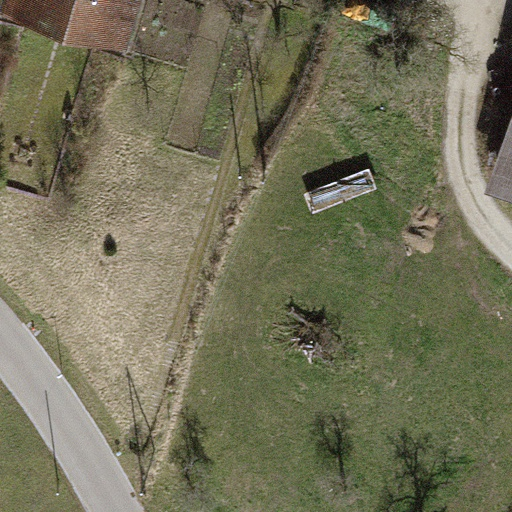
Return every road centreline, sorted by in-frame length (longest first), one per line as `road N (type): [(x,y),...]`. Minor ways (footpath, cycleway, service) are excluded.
road 1 (residential): [(118,511),(0,338)]
road 2 (unknown): [(511,31),(495,139),(499,192),(511,219)]
